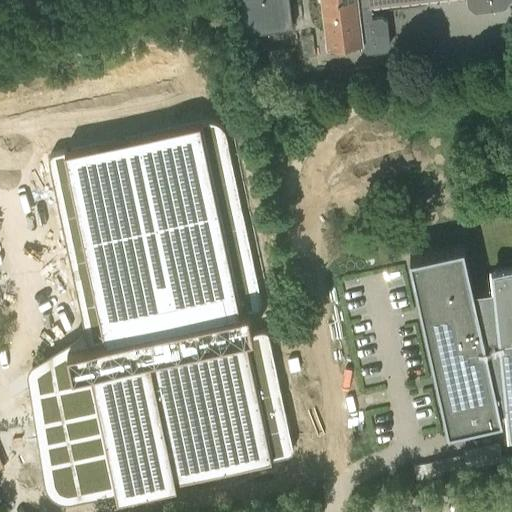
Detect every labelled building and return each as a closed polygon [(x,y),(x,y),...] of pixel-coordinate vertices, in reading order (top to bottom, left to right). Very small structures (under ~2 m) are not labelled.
[(241,0),(246,31),(293,26),(289,0),(322,0),(328,46),(362,42),(363,48),(368,51),(387,49),(392,44),(389,21),(383,16),(374,17),(372,4),(406,0),(468,0),(469,5),(477,10),(507,7),(505,0),(241,0)] [(75,49),(55,53),(57,62),(76,59),(75,49)] [(29,365),(27,370),(28,381),(43,484),(48,493),(56,499),(62,501),(73,502),(115,491),(117,496),(176,483),(175,478),(289,455),(292,452),(292,449),(292,445),(268,336),(267,333),(265,331),(263,330),(253,332),(248,310),(257,308),(259,307),(261,304),(262,302),(262,300),(227,137),(226,133),(221,127),(217,123),(211,121),(204,121),(201,122),(58,152),(55,154),(53,156),(52,160),(86,325),(84,329),(81,334),(50,352),(39,358),(29,365)] [(508,408),(510,432),(511,432),(511,267),(493,270),(495,286),(473,288),(463,244),(410,256),(448,430),(502,418),(500,409),(508,408)] [(290,372),(300,370),(297,358),(288,360),(290,372)]
